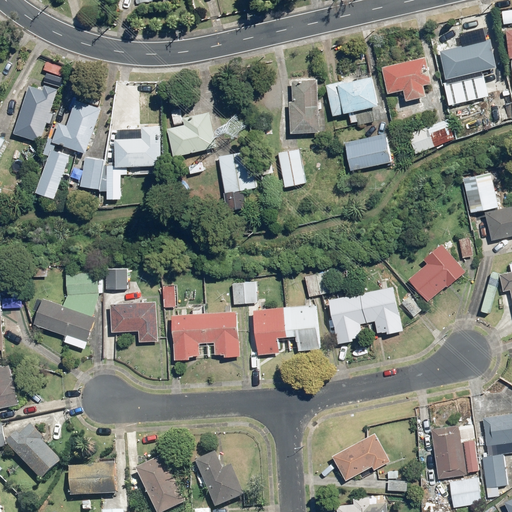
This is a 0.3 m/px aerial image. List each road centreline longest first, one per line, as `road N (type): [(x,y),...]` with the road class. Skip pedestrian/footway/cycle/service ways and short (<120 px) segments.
road 1 (residential): [(5,0),(64,36),(159,54),(418,0)]
road 2 (residential): [(287,399),(425,374),(471,352)]
road 3 (residential): [(104,394),(141,407),(287,399)]
